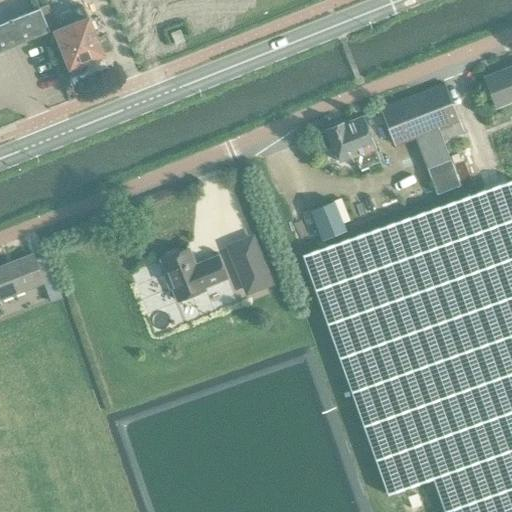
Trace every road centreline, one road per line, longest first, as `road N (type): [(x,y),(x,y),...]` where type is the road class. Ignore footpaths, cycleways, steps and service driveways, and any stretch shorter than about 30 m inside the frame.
road 1 (residential): [(0,242),(511,36)]
road 2 (secondary): [(0,156),(397,0)]
